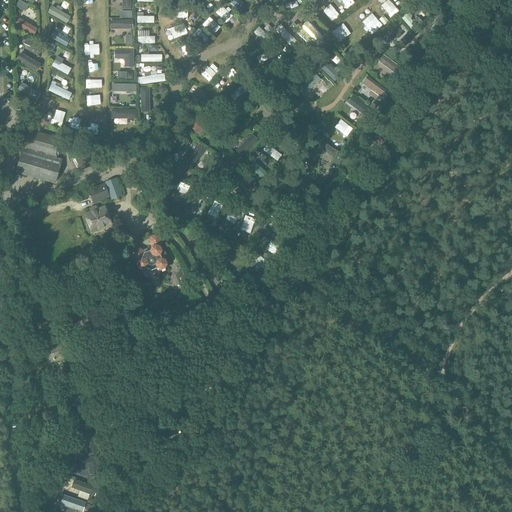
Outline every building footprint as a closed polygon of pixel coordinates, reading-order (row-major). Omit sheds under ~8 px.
[(122,0),(122,10),(131,10),(130,0),(122,0)] [(390,10),(382,17),(388,25),(397,18),(390,10)] [(63,30),(67,23),(48,13),(45,20),(63,30)] [(330,14),(322,20),(328,29),(336,23),(330,14)] [(219,16),(214,21),(224,31),(229,25),(219,16)] [(412,22),(411,24),(404,19),(398,26),(413,37),(414,35),(414,34),(419,27),(412,22)] [(110,30),(133,30),(132,21),(110,21),(110,30)] [(367,21),(361,26),(374,40),(380,35),(367,21)] [(205,36),(212,29),(206,23),(199,30),(205,36)] [(294,33),(298,28),(293,23),(289,28),(294,33)] [(26,40),(30,33),(17,25),(12,31),(26,40)] [(301,27),(296,32),(314,50),(319,45),(301,27)] [(288,53),(293,48),(277,32),(272,36),(288,53)] [(255,34),(250,38),(261,51),(266,46),(255,34)] [(336,35),(332,39),(340,47),(343,44),(339,39),(340,38),(336,35)] [(65,53),(69,43),(63,41),(62,43),(50,39),(47,46),(65,53)] [(133,68),(133,51),(114,51),(114,59),(124,59),(124,68),(133,68)] [(21,53),(16,61),(36,73),(40,65),(21,53)] [(253,63),(257,69),(275,60),(271,54),(253,63)] [(383,55),(378,62),(396,76),(401,69),(383,55)] [(57,57),(52,67),(68,75),(71,69),(61,64),(63,61),(57,57)] [(108,82),(121,82),(121,65),(108,65),(108,82)] [(274,68),(268,71),(271,76),(277,73),(274,68)] [(382,99),(387,92),(367,77),(362,84),(371,91),(368,94),(377,101),(380,98),(382,99)] [(296,89),(300,94),(313,84),(310,79),(296,89)] [(139,82),(140,90),(162,89),(162,82),(139,82)] [(315,83),(297,99),(301,103),(310,94),(314,98),(322,91),(315,83)] [(106,91),(107,108),(112,108),(111,99),(127,99),(127,90),(106,91)] [(67,106),(69,99),(48,92),(46,99),(67,106)] [(231,108),(242,97),(237,92),(226,102),(231,108)] [(33,106),(36,101),(22,93),(19,98),(33,106)] [(365,117),(370,110),(352,97),(347,103),(365,117)] [(208,113),(191,103),(188,108),(206,118),(208,113)] [(112,119),(136,119),(136,110),(112,111),(112,119)] [(198,114),(187,121),(196,135),(207,127),(198,114)] [(78,136),(80,128),(72,127),(70,134),(78,136)] [(28,129),(15,173),(55,184),(63,160),(56,158),(56,156),(55,156),(60,139),(28,129)] [(241,157),(258,142),(252,135),(235,151),(241,157)] [(81,171),(89,167),(81,153),(73,156),(81,171)] [(216,181),(229,164),(222,159),(209,176),(216,181)] [(308,197),(313,189),(294,177),(289,184),(308,197)] [(105,182),(112,200),(121,196),(115,179),(105,182)] [(93,204),(110,197),(105,182),(102,183),(103,184),(88,190),(93,204)] [(237,192),(231,197),(235,201),(241,196),(237,192)] [(293,220),(297,212),(280,205),(276,212),(293,220)] [(92,213),(86,215),(92,232),(111,225),(105,208),(98,211),(97,207),(91,209),(92,213)] [(205,208),(202,217),(207,219),(210,210),(205,208)] [(238,229),(248,233),(253,223),(243,218),(238,229)] [(277,238),(282,228),(273,223),(268,233),(277,238)] [(136,264),(138,268),(142,270),(146,268),(151,270),(157,268),(161,270),(165,269),(167,265),(165,260),(167,257),(165,253),(161,251),(160,248),(162,243),(159,237),(155,235),(151,237),(149,241),(150,244),(147,249),(143,251),(138,249),(134,250),(131,258),(132,262),(136,264)] [(275,264),(279,257),(270,250),(265,257),(275,264)] [(57,326),(55,312),(36,315),(38,329),(57,326)] [(81,377),(79,370),(77,363),(61,367),(65,380),(81,377)] [(61,391),(63,399),(76,396),(77,399),(81,398),(80,395),(84,394),(82,387),(61,391)] [(87,456),(96,455),(95,435),(71,437),(72,446),(86,445),(87,456)] [(89,475),(97,475),(96,459),(77,460),(77,469),(89,468),(89,475)] [(99,484),(98,476),(86,477),(87,483),(91,484),(99,484)] [(74,480),(71,488),(94,497),(97,489),(74,480)] [(82,511),(86,503),(62,495),(59,503),(82,511)]
